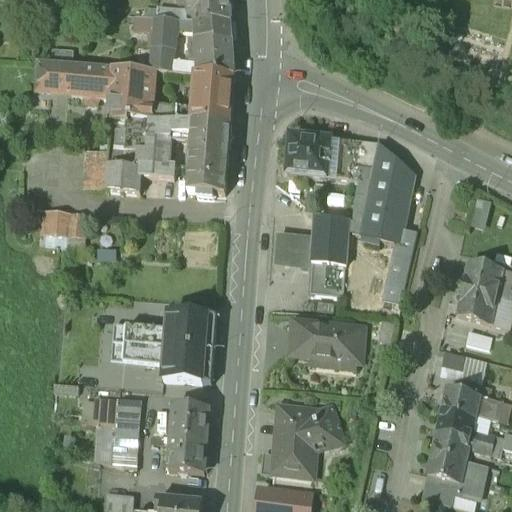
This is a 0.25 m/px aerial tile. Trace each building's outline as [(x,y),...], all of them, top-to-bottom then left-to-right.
[(230,0),(192,0),(192,1),(187,2),(187,11),(188,17),(188,23),(193,22),(194,29),(199,30),(232,30),(230,0)] [(187,2),(178,2),(178,12),(187,11),(187,2)] [(188,17),(158,16),(158,25),(178,28),(194,29),(193,22),(188,23),(188,17)] [(178,28),(158,25),(154,76),(170,78),(171,68),(173,43),(177,43),(177,39),(178,28)] [(194,29),(178,28),(177,39),(199,41),(198,30),(194,29)] [(232,30),(199,30),(198,30),(199,41),(199,46),(200,67),(201,71),(201,80),(235,83),(232,30)] [(199,46),(190,46),(191,67),(200,67),(199,46)] [(72,70),(39,68),(38,92),(71,94),(72,70)] [(201,71),(171,68),(170,78),(196,80),(201,80),(201,71)] [(116,73),(72,70),(71,94),(71,102),(74,102),(113,103),(116,73)] [(154,76),(116,73),(113,103),(111,127),(128,128),(129,128),(129,124),(150,125),(151,125),(154,76)] [(201,80),(196,80),(194,114),(193,129),(231,132),(235,83),(201,80)] [(71,94),(38,92),(37,108),(44,108),(74,109),(74,102),(71,102),(71,94)] [(194,114),(177,113),(176,127),(193,129),(194,114)] [(150,125),(129,124),(129,128),(128,128),(125,154),(138,156),(138,154),(144,153),(147,153),(150,125)] [(151,125),(150,125),(147,153),(146,169),(158,170),(170,171),(172,146),(173,127),(151,125)] [(176,127),(173,127),(172,146),(192,147),(193,129),(176,127)] [(231,132),(193,129),(192,147),(191,157),(207,158),(207,155),(229,157),(231,132)] [(331,146),(291,142),(288,181),(328,184),(331,146)] [(358,148),(331,146),(328,184),(355,186),(358,148)] [(380,149),(358,148),(355,186),(359,186),(372,187),(380,149)] [(415,179),(380,149),(372,187),(359,186),(355,211),(353,241),(396,249),(401,250),(405,230),(415,179)] [(144,153),(138,154),(138,156),(137,169),(146,169),(147,153),(144,153)] [(207,158),(191,157),(190,173),(189,186),(188,198),(198,199),(198,204),(214,206),(215,200),(226,201),(229,157),(207,155),(207,158)] [(91,165),(89,165),(86,194),(106,196),(108,170),(108,167),(91,165)] [(146,169),(137,169),(137,173),(136,182),(141,182),(141,183),(157,184),(158,170),(146,169)] [(125,172),(108,170),(106,196),(123,197),(125,172)] [(170,171),(158,170),(157,184),(174,185),(175,172),(170,171)] [(137,173),(125,172),(123,197),(140,199),(141,183),(141,182),(136,182),(137,173)] [(190,173),(175,172),(174,185),(189,186),(190,173)] [(489,212),(475,209),(470,231),(485,234),(489,212)] [(70,219),(43,218),(41,240),(68,242),(70,219)] [(86,221),(70,219),(68,242),(85,243),(86,221)] [(350,227),(318,225),(316,245),(315,245),(312,275),(311,301),(344,303),(350,227)] [(396,249),(394,254),(413,258),(420,233),(405,230),(401,250),(396,249)] [(85,243),(68,242),(67,257),(83,258),(85,243)] [(275,273),(312,275),(315,245),(278,243),(275,273)] [(97,263),(116,264),(117,252),(98,251),(97,263)] [(413,258),(394,254),(383,306),(402,310),(413,258)] [(502,273),(470,266),(464,294),(496,301),(497,300),(502,273)] [(507,302),(511,303),(511,294),(510,295),(511,286),(511,275),(502,273),(497,300),(507,302)] [(496,301),(464,294),(458,322),(490,329),(496,301)] [(496,301),(490,329),(501,332),(507,302),(497,300),(496,301)] [(217,324),(169,321),(168,342),(166,366),(164,388),(212,392),(217,324)] [(363,337),(296,332),(294,363),(310,364),(310,369),(312,369),(311,374),(356,378),(357,368),(361,369),(363,337)] [(492,341),(469,336),(466,349),(489,354),(492,341)] [(168,342),(128,339),(127,363),(166,366),(168,342)] [(448,357),(444,372),(463,376),(462,386),(481,390),(486,366),(448,357)] [(462,386),(461,386),(459,397),(448,394),(443,417),(475,424),(480,402),(482,391),(481,390),(462,386)] [(482,391),(480,402),(489,404),(491,393),(482,391)] [(495,405),(489,404),(480,402),(475,424),(489,428),(495,405)] [(142,409),(119,407),(119,418),(118,429),(114,466),(125,467),(137,468),(142,409)] [(210,416),(174,413),(170,480),(205,483),(210,416)] [(320,420),(280,416),(276,463),(264,461),(262,481),(274,482),(313,486),(316,462),(326,455),(325,450),(341,445),(332,416),(320,420)] [(119,418),(110,417),(109,428),(118,429),(119,418)] [(475,424),(443,417),(438,438),(470,446),(472,436),(475,424)] [(487,439),(489,428),(475,424),(472,436),(487,439)] [(487,439),(472,436),(470,446),(493,450),(495,441),(487,439)] [(511,438),(505,437),(504,443),(495,441),(493,450),(511,454),(511,438)] [(470,446),(438,438),(433,460),(465,467),(468,455),(470,446)] [(493,450),(470,446),(468,455),(491,460),(493,450)] [(511,454),(493,450),(491,460),(500,462),(499,465),(511,468),(511,454)] [(465,467),(433,460),(428,483),(439,485),(437,495),(437,496),(453,500),(458,501),(465,467)] [(137,468),(125,467),(126,476),(136,478),(137,468)] [(486,472),(465,467),(458,501),(479,505),(486,472)] [(313,486),(274,482),(272,498),(312,502),(313,486)] [(450,511),(453,500),(437,496),(437,495),(426,493),(423,508),(442,511),(450,511)] [(272,498),(260,497),(259,511),(310,511),(312,502),(272,498)] [(132,511),(134,504),(107,502),(106,511),(132,511)]
